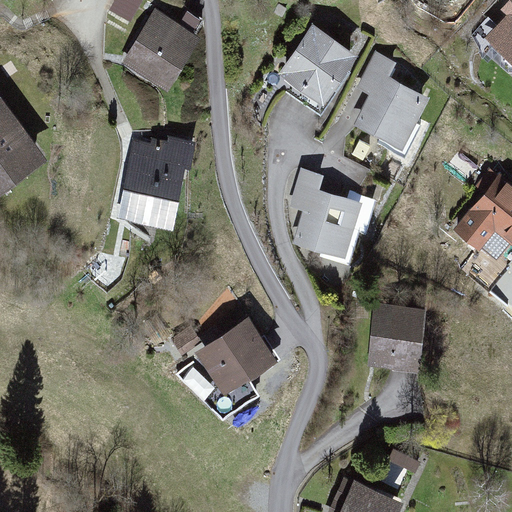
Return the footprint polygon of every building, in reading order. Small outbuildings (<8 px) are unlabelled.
[(112,0),(110,6),(132,16),(138,0),(112,0)] [(511,4),(484,36),(511,60),(511,4)] [(201,38),(156,9),(123,60),(169,89),(201,38)] [(361,55),(312,23),(278,74),(326,106),(361,55)] [(402,64),(375,51),(357,87),(370,93),(354,124),(402,147),(428,95),(395,78),(402,64)] [(2,94),(0,94),(0,192),(48,158),(2,94)] [(163,145),(135,139),(118,213),(173,226),(194,136),(167,129),(163,145)] [(362,200),(319,187),(323,173),(301,167),(290,205),(303,209),(293,242),(345,257),(362,200)] [(511,180),(502,172),(452,231),(475,250),(495,227),(511,241),(511,180)] [(421,370),(424,306),(372,303),(368,367),(421,370)] [(248,316),(195,350),(223,394),(276,360),(248,316)] [(397,511),(403,500),(354,477),(337,511),(397,511)]
